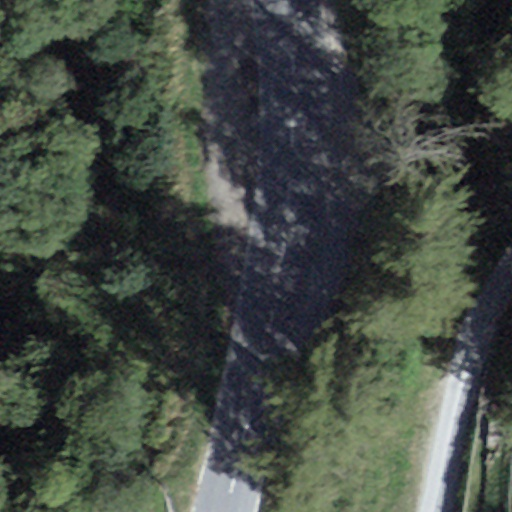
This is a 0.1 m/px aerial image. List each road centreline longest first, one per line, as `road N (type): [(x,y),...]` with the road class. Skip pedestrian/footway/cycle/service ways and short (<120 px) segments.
road 1 (secondary): [(285,0),(290,175),(226,511)]
road 2 (residential): [(432,511),(460,380),(511,267)]
